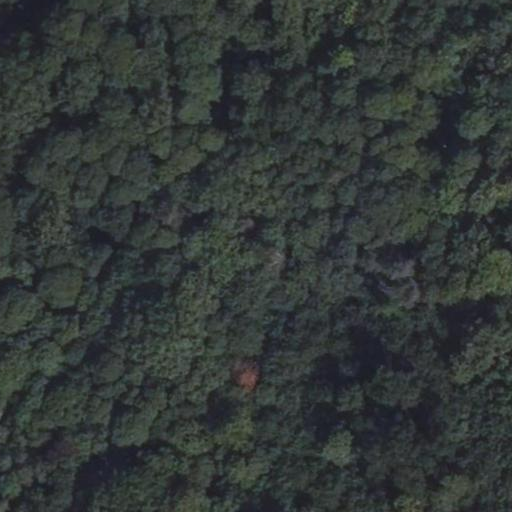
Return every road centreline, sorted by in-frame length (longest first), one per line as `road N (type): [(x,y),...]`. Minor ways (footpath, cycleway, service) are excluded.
road 1 (track): [(187,0),(183,45),(235,320),(236,466),(206,511)]
road 2 (track): [(511,285),(407,0)]
